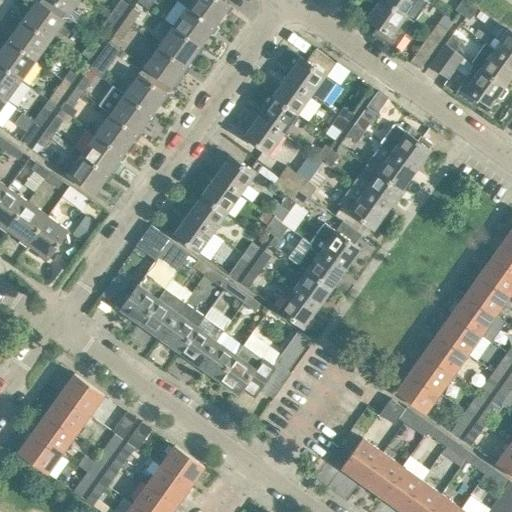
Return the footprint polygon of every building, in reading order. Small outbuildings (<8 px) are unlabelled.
[(74,26),(40,1),(38,0),(36,0),(22,19),(50,39),(57,30),(66,37),(74,26)] [(78,0),(40,0),(40,1),(74,26),(81,15),(72,9),(78,0)] [(123,0),(120,0),(112,11),(119,17),(128,4),(123,0)] [(181,0),(181,1),(187,6),(215,25),(230,5),(223,0),(181,0)] [(414,21),(384,0),(379,0),(367,17),(378,25),(372,34),(394,49),(414,21)] [(428,2),(425,0),(384,0),(414,21),(428,2)] [(462,14),(470,1),(468,0),(460,0),(455,8),(462,14)] [(469,19),(478,7),(470,1),(462,14),(469,19)] [(215,25),(187,6),(173,25),(201,45),(215,25)] [(141,13),(134,8),(124,21),(131,26),(141,13)] [(109,31),(119,17),(112,11),(102,26),(109,31)] [(50,39),(22,19),(8,39),(36,60),(50,39)] [(121,40),(131,26),(124,21),(114,35),(121,40)] [(437,23),(431,32),(441,40),(447,31),(437,23)] [(201,45),(173,25),(159,45),(186,65),(201,45)] [(511,60),(511,31),(508,28),(494,48),(511,60)] [(421,68),(441,40),(431,32),(410,61),(421,68)] [(453,33),(446,43),(456,51),(463,41),(453,33)] [(8,39),(0,50),(0,64),(22,80),(36,60),(8,39)] [(89,58),(99,44),(92,39),(82,53),(89,58)] [(511,76),(511,60),(494,48),(485,42),(471,62),(480,68),(505,86),(511,76)] [(464,57),(456,51),(446,43),(431,64),(449,77),(461,61),(464,57)] [(159,45),(144,66),(172,86),(186,65),(159,45)] [(300,56),(286,75),(313,95),(314,93),(323,100),(338,80),(329,73),(336,63),(316,48),(307,60),(300,56)] [(90,68),(100,76),(106,68),(96,61),(90,68)] [(0,64),(0,94),(7,100),(22,80),(0,64)] [(80,72),(72,66),(63,79),(71,84),(80,72)] [(172,86),(144,66),(125,93),(152,113),(172,86)] [(507,90),(505,86),(480,68),(466,87),(462,84),(456,93),(473,106),(480,98),(491,106),(497,96),(502,98),(507,90)] [(85,75),(76,88),(83,93),(92,80),(85,75)] [(313,95),(286,75),(272,95),(299,115),(313,95)] [(56,104),(71,84),(63,79),(49,99),(56,104)] [(99,105),(110,113),(138,133),(152,113),(125,93),(114,85),(99,105)] [(73,107),(83,93),(76,88),(66,102),(73,107)] [(363,131),(378,111),(387,98),(377,91),(353,124),(363,131)] [(299,115),(272,95),(258,115),(285,134),(299,115)] [(41,125),(51,111),(56,104),(49,99),(34,119),(41,125)] [(344,104),(338,113),(348,120),(355,111),(344,104)] [(61,108),(56,115),(63,120),(68,124),(73,116),(61,108)] [(22,111),(18,118),(19,125),(25,130),(33,119),(22,111)] [(138,133),(110,113),(96,133),(124,153),(138,133)] [(342,129),(348,120),(338,113),(332,122),(342,129)] [(54,133),(63,120),(56,115),(47,128),(54,133)] [(285,134),(258,115),(244,135),(271,154),(285,134)] [(27,144),(41,125),(34,119),(24,133),(25,133),(21,139),(27,144)] [(357,140),(363,131),(353,124),(347,133),(357,140)] [(395,124),(381,143),(417,169),(431,149),(429,148),(432,143),(421,135),(418,139),(395,124)] [(44,147),(54,133),(47,128),(37,142),(44,147)] [(124,153),(96,133),(82,153),(109,173),(124,153)] [(9,142),(0,135),(0,145),(4,149),(9,142)] [(24,153),(9,142),(4,149),(19,159),(24,153)] [(324,160),(332,149),(325,143),(316,155),(324,160)] [(403,189),(417,169),(381,143),(367,163),(403,189)] [(330,165),(339,154),(332,149),(324,160),(330,165)] [(95,193),(109,173),(82,153),(67,173),(95,193)] [(230,154),(216,174),(241,192),(255,172),(230,154)] [(49,170),(36,161),(31,168),(44,177),(49,170)] [(389,209),(403,189),(367,163),(353,183),(389,209)] [(287,164),(280,174),(300,189),(307,179),(287,164)] [(63,181),(49,170),(44,177),(59,188),(63,181)] [(241,192),(216,174),(202,194),(227,212),(241,192)] [(286,208),(300,189),(280,174),(272,184),(287,195),(281,204),(286,208)] [(310,196),(317,186),(307,179),(300,189),(310,196)] [(0,197),(8,186),(0,180),(0,197)] [(375,228),(389,209),(353,183),(339,203),(342,205),(368,224),(375,228)] [(82,210),(89,200),(69,185),(62,196),(82,210)] [(0,222),(8,228),(28,201),(8,186),(0,197),(0,222)] [(291,221),(310,196),(300,189),(286,208),(289,210),(284,217),(291,221)] [(227,212),(202,194),(188,214),(213,232),(227,212)] [(29,243),(48,215),(28,201),(8,228),(29,243)] [(276,201),(269,211),(274,215),(281,220),(282,221),(284,217),(289,210),(286,208),(281,204),(276,201)] [(342,205),(335,214),(343,220),(361,234),(368,224),(342,205)] [(272,232),(281,220),(274,215),(272,217),(265,212),(260,220),(267,225),(265,227),(272,232)] [(213,232),(188,214),(173,234),(199,252),(213,232)] [(69,230),(48,215),(29,243),(49,257),(69,230)] [(282,221),(281,220),(272,232),(275,234),(269,243),(277,249),(283,240),(279,237),(288,225),(282,221)] [(361,248),(344,236),(324,222),(310,242),(311,244),(312,243),(321,250),(347,268),(361,248)] [(511,236),(508,234),(494,253),(511,266),(511,236)] [(190,252),(171,238),(155,259),(175,273),(190,252)] [(332,288),(347,268),(321,250),(312,243),(311,244),(298,263),(307,270),(332,288)] [(271,255),(264,250),(256,261),(263,267),(271,255)] [(236,279),(251,258),(244,253),(229,274),(236,279)] [(511,291),(511,266),(494,253),(480,273),(510,294),(511,291)] [(193,266),(204,274),(210,267),(198,259),(193,266)] [(248,287),(263,267),(256,261),(241,282),(248,287)] [(229,281),(210,267),(204,274),(224,288),(229,281)] [(318,307),(332,288),(307,270),(293,289),(318,307)] [(140,323),(158,298),(166,287),(146,273),(120,309),(140,323)] [(510,294),(480,273),(466,293),(496,314),(510,294)] [(249,295),(229,281),(224,288),(244,302),(249,295)] [(304,327),(318,307),(293,289),(279,309),(304,327)] [(496,314),(466,293),(452,312),(482,334),(496,314)] [(261,304),(249,295),(244,302),(256,311),(261,304)] [(160,337),(178,312),(158,298),(140,323),(160,337)] [(179,351),(197,326),(204,316),(185,302),(178,312),(160,337),(179,351)] [(482,334),(452,312),(438,332),(468,353),(482,334)] [(199,365),(224,330),(204,316),(197,326),(179,351),(199,365)] [(288,370),(311,339),(298,329),(276,361),(288,370)] [(236,354),(243,344),(224,330),(199,365),(218,379),(236,354)] [(468,353),(438,332),(424,352),(454,373),(468,353)] [(243,344),(236,354),(218,379),(238,393),(249,379),(260,387),(276,366),(263,357),(262,358),(243,344)] [(454,373),(424,352),(410,371),(440,393),(454,373)] [(500,376),(511,359),(511,355),(507,352),(493,371),(500,376)] [(440,393),(410,371),(396,391),(425,413),(440,393)] [(486,396),(500,376),(493,371),(479,391),(486,396)] [(104,394),(75,372),(61,392),(90,414),(104,394)] [(511,400),(511,385),(505,380),(491,400),(498,405),(505,410),(511,400)] [(472,416),(486,396),(479,391),(465,411),(472,416)] [(90,414),(61,392),(46,412),(76,433),(90,414)] [(394,424),(399,417),(405,408),(391,397),(380,413),(394,424)] [(484,424),(498,405),(491,400),(477,420),(484,424)] [(404,421),(412,410),(407,406),(405,408),(399,417),(404,421)] [(122,437),(137,417),(127,410),(113,430),(122,437)] [(432,424),(412,410),(404,421),(424,435),(432,424)] [(458,436),(472,416),(465,411),(450,431),(458,436)] [(76,433),(46,412),(32,432),(62,453),(76,433)] [(138,448),(152,428),(142,420),(127,440),(138,448)] [(470,444),(484,424),(477,420),(463,440),(470,444)] [(451,438),(432,424),(424,435),(427,432),(446,446),(451,438)] [(108,456),(122,437),(113,430),(112,430),(115,432),(101,451),(108,456)] [(62,453),(32,432),(18,452),(48,473),(62,453)] [(361,481),(383,451),(363,437),(341,467),(361,481)] [(466,460),(471,452),(451,438),(446,446),(466,460)] [(137,448),(138,448),(127,440),(113,460),(121,466),(135,446),(137,448)] [(511,474),(511,444),(510,443),(496,463),(511,474)] [(190,485),(205,466),(175,444),(161,464),(190,485)] [(94,476),(108,456),(101,451),(87,471),(94,476)] [(381,495),(402,465),(383,451),(361,481),(381,495)] [(491,466),(471,452),(466,460),(485,474),(491,466)] [(107,485),(121,466),(113,460),(99,480),(107,485)] [(176,505),(190,485),(161,464),(147,484),(176,505)] [(401,509),(422,479),(402,465),(381,495),(401,509)] [(511,480),(491,466),(485,474),(505,488),(511,480)] [(80,496),(94,476),(87,471),(73,491),(80,496)] [(404,511),(428,511),(442,493),(422,479),(401,509),(404,511)] [(93,505),(107,485),(99,480),(85,499),(93,505)] [(144,511),(171,511),(176,505),(147,484),(132,504),(144,511)] [(511,495),(504,490),(497,500),(511,510),(511,495)] [(458,511),(461,507),(442,493),(428,511),(458,511)] [(511,511),(511,510),(497,500),(490,509),(493,511),(511,511)]
